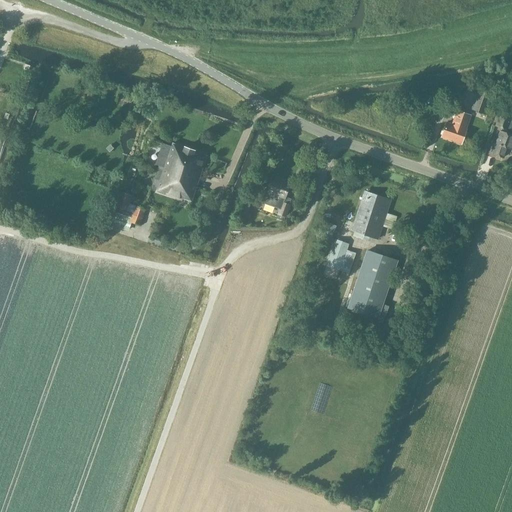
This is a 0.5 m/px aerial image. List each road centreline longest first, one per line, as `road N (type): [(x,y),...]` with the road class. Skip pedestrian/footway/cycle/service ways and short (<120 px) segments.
road 1 (unclassified): [(511,201),(336,140),(163,47),(47,0)]
road 2 (unknown): [(256,98),(207,235)]
